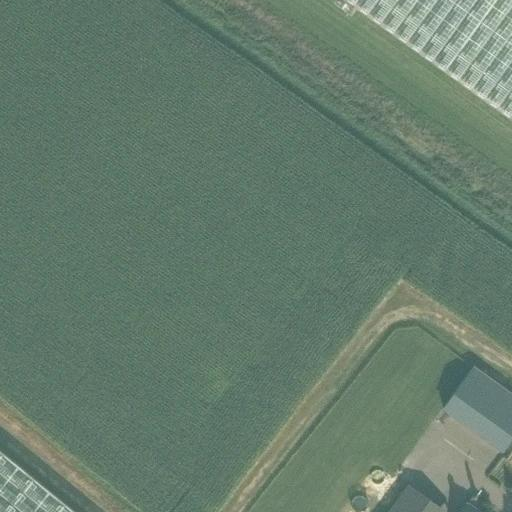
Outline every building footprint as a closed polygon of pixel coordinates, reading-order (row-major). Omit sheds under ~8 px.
[(511,0),(345,0),(511,119),(511,0)] [(511,396),(472,367),(443,408),(502,451),(511,436),(511,396)] [(0,511),(76,511),(0,450),(0,511)] [(387,511),(447,511),(408,484),(387,511)] [(479,511),(466,502),(459,511),(479,511)]
